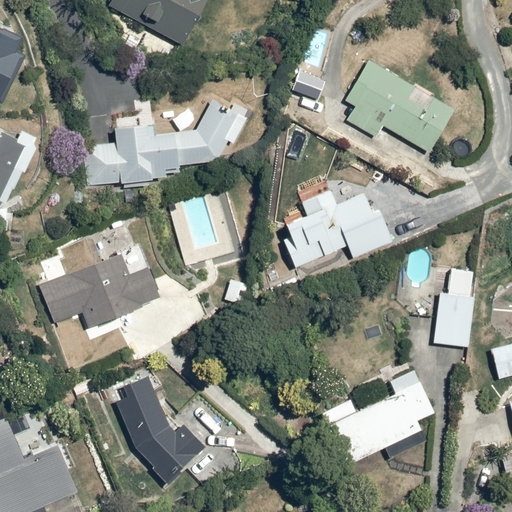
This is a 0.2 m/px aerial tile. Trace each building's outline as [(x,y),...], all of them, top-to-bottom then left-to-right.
[(208,0),(111,0),(107,9),(183,49),(208,0)] [(0,104),(6,107),(32,56),(21,50),(27,39),(0,25),(0,104)] [(460,106),(371,56),(346,101),(355,106),(347,121),(380,139),(385,129),(433,156),(460,106)] [(329,83),(301,73),(292,98),(304,102),(305,99),(322,105),(329,83)] [(236,95),(230,107),(225,104),(218,100),(198,131),(150,134),(150,125),(136,126),(136,117),(116,119),(117,142),(84,144),(87,189),(157,183),(156,172),(209,168),(208,159),(232,157),(251,121),(258,108),(236,95)] [(0,206),(1,206),(35,136),(25,131),(21,138),(8,132),(5,138),(0,135),(0,206)] [(405,194),(376,177),(370,188),(399,205),(405,194)] [(310,216),(291,225),(297,238),(285,244),(298,273),(349,249),(356,262),(394,243),(369,189),(340,203),(333,187),(303,202),(310,216)] [(122,256),(42,283),(57,325),(82,317),(90,339),(130,325),(125,311),(160,299),(150,271),(129,278),(122,256)] [(451,271),(445,270),(443,289),(441,289),(436,339),(473,343),(478,293),(473,292),(475,269),(452,266),(451,271)] [(301,288),(297,274),(269,281),(273,296),(301,288)] [(511,340),(493,346),(501,376),(511,372),(511,398),(510,399),(511,405),(511,340)] [(357,457),(386,443),(392,454),(431,434),(422,417),(439,408),(418,367),(391,381),(395,388),(360,405),(354,394),(331,406),(357,457)] [(130,393),(118,398),(134,439),(155,462),(171,485),(184,475),(183,473),(192,467),(187,459),(208,444),(197,429),(200,427),(187,409),(176,416),(170,412),(158,386),(165,383),(161,375),(153,378),(150,371),(125,382),(130,393)] [(207,423),(216,413),(230,427),(244,413),(210,380),(196,395),(198,397),(189,406),(207,423)] [(10,415),(0,419),(0,455),(24,444),(10,415)] [(59,443),(0,469),(0,511),(16,511),(78,486),(59,443)] [(511,448),(502,451),(511,489),(511,448)]
